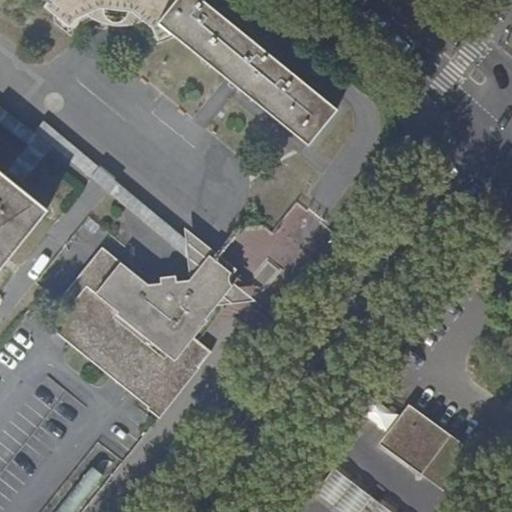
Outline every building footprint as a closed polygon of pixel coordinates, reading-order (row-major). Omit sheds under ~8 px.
[(46,0),(43,4),(69,25),(77,15),(99,6),(107,6),(106,13),(127,15),(127,9),(131,9),(152,25),(157,38),(172,32),(308,142),(307,143),(308,145),(338,108),(336,106),(335,107),(203,0),(46,0)] [(0,118),(27,141),(34,133),(0,105),(0,118)] [(34,133),(27,141),(7,166),(19,175),(45,142),(85,174),(95,162),(43,121),(34,133)] [(100,166),(91,177),(185,256),(184,235),(100,166)] [(0,170),(0,257),(43,206),(0,170)] [(210,350),(194,336),(223,298),(218,293),(216,275),(200,276),(200,282),(177,284),(176,279),(159,281),(160,285),(148,287),(136,272),(114,276),(110,272),(94,292),(86,284),(70,303),(67,308),(70,310),(54,330),(158,415),(210,350)] [(385,427),(394,412),(376,400),(366,415),(385,427)] [(427,417),(409,409),(386,443),(444,486),(472,450),(427,417)] [(352,511),(360,511),(375,494),(337,465),(321,488),(352,511)] [(75,511),(103,479),(91,467),(54,511),(75,511)] [(373,511),(383,500),(375,494),(360,511),(373,511)] [(399,511),(383,500),(373,511),(399,511)]
